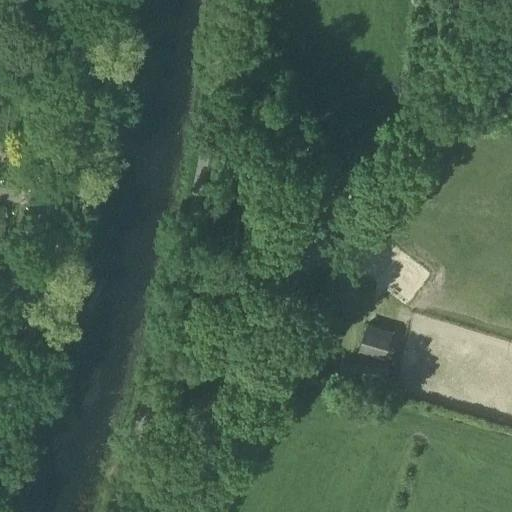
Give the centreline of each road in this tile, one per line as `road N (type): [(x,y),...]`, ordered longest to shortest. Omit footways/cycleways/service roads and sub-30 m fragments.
road 1 (track): [(489,0),(207,402)]
road 2 (secondary): [(0,413),(48,254),(90,0)]
